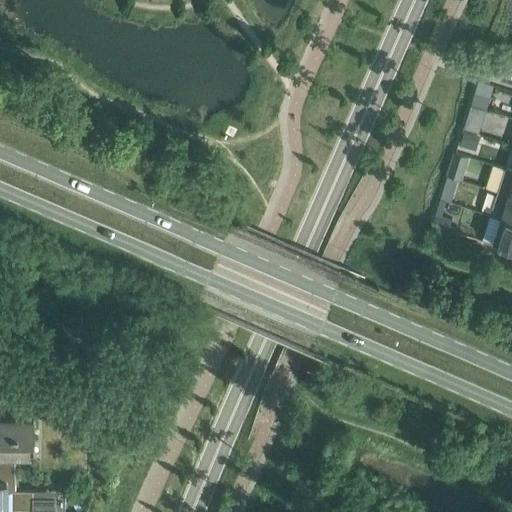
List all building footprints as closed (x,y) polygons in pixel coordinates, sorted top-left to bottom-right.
[(511,82),(511,53),(509,53),(501,78),(511,82)] [(481,106),(488,83),(478,80),(471,103),(481,106)] [(466,119),(464,128),(466,129),(479,133),(487,108),(481,106),(471,103),(466,119)] [(451,162),(447,174),(462,179),(466,167),(451,162)] [(511,168),(505,167),(498,191),(511,194),(511,168)] [(444,186),(440,198),(452,202),(456,189),(444,186)] [(511,194),(498,191),(490,215),(501,218),(502,218),(511,220),(511,194)] [(437,211),(433,222),(449,227),(453,216),(437,211)] [(511,220),(502,218),(501,218),(494,242),(511,247),(511,220)] [(0,465),(15,466),(15,453),(28,453),(28,440),(33,440),(33,418),(0,417),(0,465)] [(15,488),(15,466),(0,465),(0,510),(6,510),(6,508),(9,508),(9,509),(33,509),(32,511),(53,511),(54,509),(64,509),(64,490),(65,490),(65,489),(15,488)]
